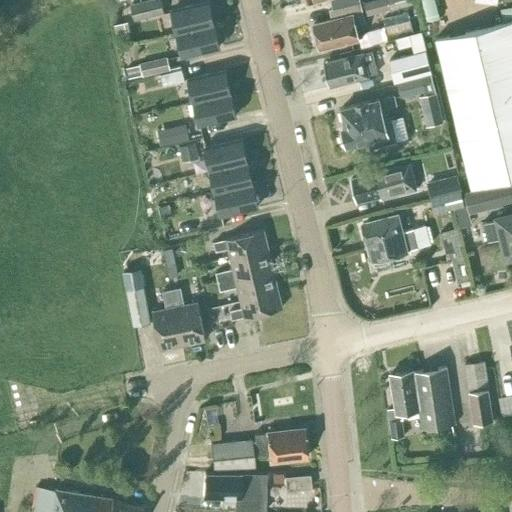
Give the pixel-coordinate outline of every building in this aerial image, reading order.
[(164,13),(160,0),(142,0),(130,3),(133,20),(164,13)] [(331,8),(359,1),(358,0),(307,0),(308,3),(319,0),(329,0),(331,8)] [(412,4),(411,0),(370,0),(364,2),(367,15),(412,4)] [(177,33),(213,24),(208,1),(172,10),(177,33)] [(355,24),(364,21),(359,1),(331,8),(328,9),(331,19),(313,23),(320,49),(358,39),(358,36),(355,24)] [(412,29),(408,11),(382,17),(387,35),(412,29)] [(511,19),(436,38),(471,188),(511,178),(511,19)] [(183,55),(219,47),(213,24),(177,33),(183,55)] [(371,42),(386,38),(384,28),(369,31),(358,36),(358,39),(360,47),(372,44),(371,42)] [(416,57),(427,54),(421,32),(409,35),(412,45),(414,52),(415,52),(416,57)] [(367,73),(376,71),(371,52),(362,54),(362,52),(323,62),(329,86),(368,76),(367,73)] [(416,57),(415,52),(414,52),(389,59),(394,82),(431,72),(427,54),(416,57)] [(170,69),(167,56),(139,63),(139,64),(125,67),(128,78),(142,75),(142,76),(170,69)] [(182,69),(171,72),(174,83),(184,80),(182,69)] [(194,101),(230,93),(225,70),(188,79),(194,101)] [(436,93),(431,74),(397,83),(400,96),(423,91),(424,95),(421,96),(427,124),(443,120),(436,93)] [(199,124),(235,115),(230,93),(194,101),(199,124)] [(386,107),(395,104),(393,95),(341,108),(346,127),(342,127),(343,130),(341,134),(342,140),(346,143),(347,145),(393,134),(386,107)] [(187,137),(184,125),(157,131),(160,144),(187,137)] [(210,170),(247,161),(241,139),(205,147),(210,170)] [(183,161),(198,158),(194,142),(179,145),(183,161)] [(216,192),(252,183),(247,161),(210,170),(216,192)] [(380,198),(415,189),(409,164),(351,178),(357,201),(380,196),(380,198)] [(430,198),(439,196),(446,194),(442,177),(426,180),(430,198)] [(467,205),(463,205),(453,208),(458,228),(471,224),(469,214),(511,203),(511,181),(464,193),(467,205)] [(154,197),(165,194),(162,182),(151,185),(154,197)] [(221,215),(257,206),(252,183),(216,192),(221,215)] [(453,208),(463,205),(460,191),(446,194),(439,196),(443,210),(453,208)] [(169,203),(159,205),(162,215),(171,213),(169,203)] [(511,208),(493,213),(504,259),(511,257),(511,208)] [(404,250),(416,247),(411,228),(401,230),(396,214),(362,223),(367,242),(368,241),(373,259),(375,265),(388,261),(387,255),(405,250),(404,250)] [(230,258),(268,249),(263,229),(226,238),(226,239),(213,242),(216,251),(228,247),(230,258)] [(164,248),(169,277),(178,275),(172,246),(164,248)] [(462,247),(453,249),(458,273),(468,271),(462,247)] [(217,281),(272,268),(268,249),(230,258),(233,268),(215,272),(217,281)] [(193,254),(195,263),(205,261),(203,252),(193,254)] [(240,296),(277,288),(272,268),(217,281),(219,290),(237,286),(240,296)] [(142,283),(126,287),(133,324),(150,321),(142,283)] [(182,344),(205,340),(198,302),(184,305),(180,287),(171,289),(182,344)] [(244,316),(282,307),(277,288),(240,296),(242,307),(230,310),(232,319),(244,316)] [(159,349),(182,344),(171,289),(162,291),(166,309),(152,312),(159,349)] [(355,294),(351,302),(373,314),(377,306),(355,294)] [(474,423),(492,421),(483,360),(465,363),(474,423)] [(422,428),(455,423),(450,392),(446,366),(414,371),(414,370),(390,374),(395,407),(388,409),(392,437),(404,435),(401,418),(403,418),(402,411),(419,409),(422,428)] [(218,400),(207,402),(209,418),(220,417),(218,400)] [(268,461),(306,456),(303,428),(265,432),(253,434),(254,439),(250,440),(250,439),(210,443),(213,470),(253,466),(252,456),(267,454),(268,461)] [(263,511),(264,473),(204,472),(202,495),(234,496),(234,511),(263,511)] [(285,477),(286,490),(310,488),(308,475),(285,477)] [(141,511),(142,506),(112,501),(112,498),(54,488),(54,489),(37,486),(32,511),(141,511)]
